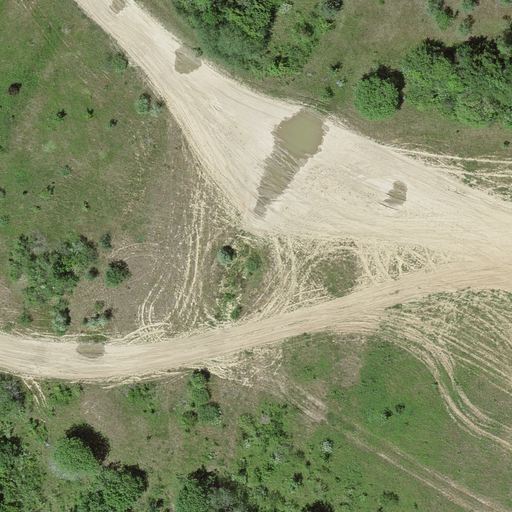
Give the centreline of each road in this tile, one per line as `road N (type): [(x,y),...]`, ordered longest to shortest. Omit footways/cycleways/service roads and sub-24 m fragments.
road 1 (track): [(511,256),(164,356),(77,359),(0,346)]
road 2 (track): [(511,240),(338,188),(172,68),(101,0)]
